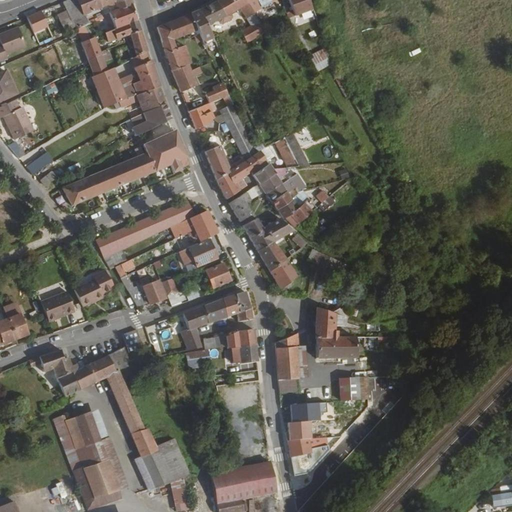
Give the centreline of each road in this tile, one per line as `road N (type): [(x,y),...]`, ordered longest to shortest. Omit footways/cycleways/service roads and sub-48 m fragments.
road 1 (residential): [(0,363),(255,280)]
road 2 (residential): [(202,177),(71,226),(57,221),(0,153)]
road 3 (residential): [(290,511),(255,280)]
road 4 (residential): [(202,177),(139,0)]
